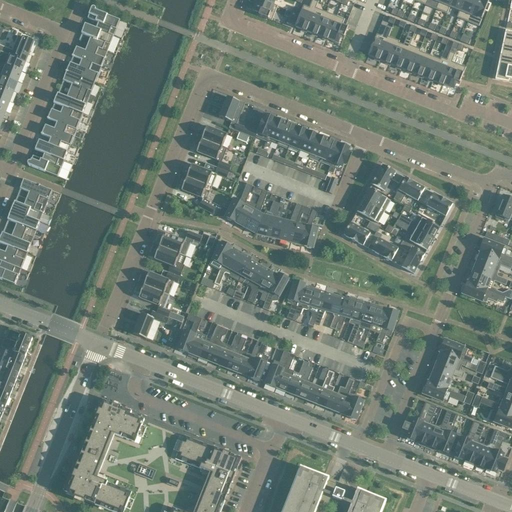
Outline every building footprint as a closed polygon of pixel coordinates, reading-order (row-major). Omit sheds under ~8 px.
[(252,0),(249,7),(257,10),(256,13),(269,18),(275,4),(265,0),(252,0)] [(301,3),(292,24),(299,27),(303,29),(314,0),(308,0),(306,5),(301,3)] [(314,0),(303,29),(303,28),(310,31),(310,32),(314,33),(323,9),(313,5),(314,0)] [(435,0),(433,6),(444,11),(447,0),(435,0)] [(447,0),(444,11),(447,4),(456,8),(454,15),(460,0),(447,0)] [(460,0),(454,15),(465,19),(472,0),(460,0)] [(472,0),(465,19),(476,23),(482,8),(485,9),(488,1),(485,0),(472,0)] [(86,13),(85,16),(96,20),(93,26),(111,33),(117,18),(92,8),(92,7),(92,6),(92,5),(91,5),(90,5),(89,5),(89,6),(88,6),(88,7),(86,13)] [(286,15),(284,21),(289,23),(294,11),(288,9),(286,15)] [(323,9),(314,33),(321,35),(320,36),(324,37),(334,13),(323,9)] [(334,13),(324,37),(325,37),(336,41),(338,34),(341,35),(345,25),(339,23),(342,17),(334,13)] [(80,28),(79,32),(90,36),(87,42),(87,43),(104,50),(111,33),(93,26),(82,22),(80,28)] [(374,31),(365,53),(373,56),(372,56),(376,58),(385,34),(389,25),(383,23),(380,32),(377,33),(374,31)] [(511,30),(503,28),(500,40),(511,42),(511,30)] [(0,50),(2,51),(23,59),(31,39),(15,33),(9,47),(0,43),(0,50)] [(459,33),(457,39),(465,42),(468,36),(459,33)] [(385,34),(376,58),(377,57),(383,60),(383,61),(387,62),(396,38),(385,34)] [(396,38),(387,62),(394,64),(393,65),(397,66),(409,36),(404,34),(401,42),(396,40),(397,38),(396,38)] [(409,36),(397,66),(398,66),(404,68),(404,69),(408,70),(417,47),(407,43),(410,36),(409,36)] [(511,42),(500,40),(498,51),(511,54),(511,42)] [(72,48),(70,54),(81,58),(98,65),(104,50),(87,43),(85,49),(74,45),(72,48)] [(417,47),(408,70),(408,71),(408,70),(415,73),(418,75),(427,53),(417,49),(418,47),(417,47)] [(438,55),(429,79),(430,78),(436,81),(436,82),(440,83),(449,59),(452,51),(447,49),(444,57),(438,55)] [(0,56),(0,61),(19,69),(23,59),(2,51),(0,56)] [(511,54),(498,51),(496,62),(511,65),(511,54)] [(427,53),(418,75),(419,75),(419,74),(425,77),(429,79),(438,55),(437,57),(427,53)] [(66,63),(64,69),(92,81),(98,65),(81,58),(78,65),(67,60),(66,64),(66,63)] [(449,59),(440,83),(451,87),(454,80),(457,81),(458,76),(463,65),(449,59)] [(0,73),(15,79),(19,69),(0,61),(0,73)] [(511,65),(496,62),(493,74),(500,75),(499,78),(510,80),(510,77),(511,77),(511,65)] [(62,75),(60,78),(69,82),(66,89),(90,98),(91,94),(87,93),(92,81),(64,69),(61,75),(62,75)] [(0,85),(11,89),(15,79),(0,73),(0,85)] [(0,85),(0,96),(7,99),(11,89),(0,85)] [(54,95),(51,101),(62,105),(80,112),(85,100),(89,101),(90,98),(66,89),(64,95),(55,92),(54,95)] [(224,94),(216,115),(228,120),(226,126),(236,130),(247,134),(252,136),(253,134),(254,130),(234,122),(242,101),(224,94)] [(47,110),(45,117),(56,121),(73,128),(80,112),(62,105),(60,111),(49,107),(47,110)] [(254,130),(253,134),(264,139),(273,115),(267,113),(266,114),(265,114),(261,112),(254,130)] [(264,139),(262,143),(266,145),(267,144),(269,140),(275,143),(283,121),(279,119),(280,118),(273,115),(264,139)] [(283,121),(275,143),(286,147),(294,125),(290,123),(290,122),(285,120),(284,120),(284,121),(283,121)] [(41,126),(38,132),(50,136),(67,143),(73,128),(56,121),(53,127),(42,123),(41,126)] [(204,124),(199,137),(219,145),(224,132),(204,124)] [(294,125),(286,147),(296,151),(305,129),(301,128),(301,126),(295,124),(295,125),(294,125)] [(305,129),(296,151),(306,155),(315,133),(311,132),(312,131),(307,129),(306,128),(305,130),(305,129)] [(236,130),(234,136),(244,140),(247,134),(236,130)] [(315,133),(306,155),(317,159),(326,138),(325,137),(325,136),(320,133),(319,135),(315,133)] [(35,141),(32,148),(43,152),(61,159),(67,143),(50,136),(49,137),(47,143),(36,138),(35,141)] [(199,137),(194,150),(216,159),(214,165),(226,170),(229,163),(219,160),(224,147),(219,145),(199,137)] [(326,138),(317,159),(327,163),(328,164),(337,140),(331,138),(331,140),(327,138),(326,138)] [(327,163),(325,169),(331,171),(332,166),(338,168),(340,165),(341,162),(342,162),(347,149),(346,149),(347,146),(346,146),(346,145),(347,144),(337,140),(328,164),(327,163)] [(25,161),(25,162),(25,163),(26,163),(55,175),(61,159),(43,152),(41,158),(30,154),(28,159),(27,159),(26,159),(26,160),(25,160),(25,161)] [(271,153),(269,157),(280,161),(282,157),(281,156),(271,153)] [(282,157),(280,161),(290,165),(292,161),(282,157)] [(189,162),(184,175),(204,183),(204,182),(209,184),(214,172),(224,176),(226,170),(214,165),(203,161),(201,166),(189,162)] [(292,161),(290,165),(301,169),(302,165),(301,165),(292,161)] [(380,163),(369,182),(382,189),(388,177),(396,181),(400,174),(380,163)] [(302,165),(301,169),(311,174),(313,169),(303,165),(302,165)] [(313,169),(311,174),(322,178),(324,173),(313,169)] [(184,175),(178,188),(200,196),(199,198),(196,204),(210,212),(213,206),(206,202),(208,199),(204,197),(209,184),(204,182),(204,183),(184,175)] [(396,188),(391,197),(398,200),(403,192),(415,198),(419,201),(426,188),(422,186),(403,175),(396,188)] [(18,183),(17,186),(28,191),(26,197),(25,198),(43,205),(43,203),(49,188),(21,177),(18,183)] [(327,180),(323,189),(329,192),(333,182),(327,180)] [(232,195),(222,214),(223,215),(224,216),(227,218),(229,218),(232,220),(243,200),(244,198),(249,184),(244,181),(238,196),(237,197),(235,196),(232,195)] [(251,184),(249,190),(257,194),(259,188),(251,184)] [(367,186),(361,198),(381,209),(388,198),(367,186)] [(251,209),(242,225),(253,232),(261,212),(257,211),(265,190),(261,188),(260,188),(259,188),(257,194),(254,202),(251,209)] [(426,188),(419,201),(424,203),(443,214),(450,202),(431,191),(426,188)] [(497,203),(492,214),(505,219),(506,217),(511,219),(511,216),(511,198),(501,193),(498,199),(496,203),(497,203)] [(25,198),(23,204),(12,200),(11,203),(10,203),(8,209),(37,220),(43,205),(25,198)] [(243,200),(232,220),(242,225),(251,209),(254,202),(248,200),(244,198),(243,200)] [(361,198),(354,209),(375,221),(381,209),(361,198)] [(261,212),(253,232),(266,235),(271,215),(276,201),(271,199),(267,209),(263,208),(261,212)] [(271,215),(266,235),(277,237),(282,218),(280,218),(279,217),(277,214),(282,203),(280,202),(276,201),(271,215)] [(282,218),(277,237),(288,240),(293,219),(297,209),(300,203),(298,203),(294,201),(287,219),(282,218)] [(293,219),(288,240),(299,243),(304,222),(297,220),(300,210),(306,212),(308,207),(300,203),(297,209),(293,219)] [(304,222),(299,243),(303,244),(304,245),(307,246),(309,245),(310,246),(316,224),(309,222),(310,218),(313,217),(315,210),(314,209),(310,208),(304,222)] [(32,233),(37,220),(8,209),(6,214),(5,218),(16,222),(13,228),(13,229),(30,236),(31,235),(32,233)] [(398,213),(396,217),(430,237),(437,225),(419,216),(415,213),(411,219),(399,212),(398,213)] [(396,217),(393,222),(406,230),(402,236),(407,238),(424,248),(430,237),(396,217)] [(348,220),(341,233),(360,243),(365,246),(367,243),(372,234),(371,233),(367,231),(348,220)] [(385,222),(382,228),(388,231),(391,225),(385,222)] [(0,241),(7,245),(24,252),(30,236),(13,229),(10,235),(0,230),(0,241)] [(162,230),(156,244),(177,252),(182,254),(187,241),(190,242),(191,238),(197,240),(199,234),(186,229),(182,238),(162,230)] [(372,234),(367,243),(371,245),(369,248),(388,259),(395,246),(385,241),(377,236),(379,232),(374,230),(373,229),(371,233),(372,234)] [(484,229),(482,234),(505,243),(507,238),(484,229)] [(207,233),(203,243),(209,245),(213,235),(207,233)] [(400,237),(397,244),(407,250),(399,265),(411,271),(422,252),(410,246),(411,243),(400,237)] [(482,237),(477,249),(478,249),(510,262),(511,262),(511,255),(504,253),(503,251),(505,246),(482,237)] [(219,239),(206,262),(216,268),(229,245),(227,244),(219,239)] [(156,244),(151,257),(168,263),(165,270),(177,274),(182,263),(180,262),(183,254),(182,254),(177,252),(156,244)] [(0,260),(18,267),(24,252),(7,245),(4,251),(0,249),(0,260)] [(217,268),(212,281),(217,283),(220,274),(222,271),(223,270),(226,272),(238,250),(236,249),(229,245),(216,268),(217,268)] [(475,252),(473,258),(475,259),(474,259),(496,268),(498,263),(508,267),(510,262),(478,249),(478,250),(477,253),(475,252)] [(227,272),(226,273),(232,276),(236,279),(239,273),(247,257),(248,257),(248,256),(238,250),(226,272),(227,272)] [(247,257),(239,273),(247,278),(248,278),(256,262),(255,262),(247,257)] [(473,259),(470,265),(472,266),(470,269),(470,270),(492,278),(502,282),(504,277),(494,273),(496,268),(474,259),(474,260),(473,259)] [(0,278),(12,283),(18,267),(0,260),(0,278)] [(249,288),(245,298),(251,301),(255,289),(258,281),(266,268),(264,267),(256,262),(248,278),(247,278),(246,283),(248,284),(249,288)] [(146,270),(141,283),(161,291),(162,290),(166,292),(171,280),(175,281),(177,274),(165,270),(160,268),(158,274),(146,270)] [(258,281),(255,289),(259,291),(257,297),(262,299),(267,286),(275,273),(272,271),(266,268),(258,281)] [(468,270),(466,276),(468,276),(466,280),(503,295),(508,297),(511,289),(507,287),(500,291),(494,288),(493,286),(489,285),(492,278),(470,270),(468,270)] [(262,299),(260,306),(266,308),(269,299),(275,299),(277,294),(286,277),(285,276),(285,275),(281,273),(280,273),(276,271),(275,273),(267,286),(262,299)] [(288,279),(284,290),(287,291),(285,297),(286,297),(285,300),(289,301),(289,302),(288,306),(284,316),(290,318),(292,312),(302,281),(298,280),(298,279),(294,278),(293,279),(291,278),(291,280),(288,279)] [(465,279),(460,291),(483,300),(485,296),(494,300),(495,298),(501,300),(503,295),(466,280),(465,279)] [(302,281),(292,312),(296,313),(297,314),(300,306),(305,308),(312,287),(302,284),(303,282),(302,281)] [(141,283),(136,296),(156,304),(154,310),(162,313),(162,314),(165,315),(168,309),(161,306),(166,292),(162,290),(161,291),(141,283)] [(226,285),(223,291),(229,294),(232,288),(226,285)] [(312,287),(305,308),(306,308),(307,308),(310,311),(308,314),(305,322),(311,324),(312,321),(317,307),(323,290),(322,290),(318,289),(319,287),(313,285),(312,287)] [(230,295),(233,295),(236,297),(239,290),(233,288),(230,295)] [(317,307),(312,321),(317,323),(322,309),(326,310),(328,310),(333,293),(323,290),(317,307)] [(331,314),(327,325),(333,327),(333,325),(335,321),(338,313),(344,294),(343,294),(343,296),(333,293),(328,310),(330,311),(331,314)] [(338,313),(335,321),(340,323),(343,315),(346,316),(348,316),(354,297),(344,294),(338,313)] [(351,323),(347,334),(352,336),(357,324),(364,300),(360,299),(361,298),(361,297),(354,295),(354,297),(348,316),(346,321),(351,323)] [(364,300),(357,324),(358,324),(367,328),(374,304),(364,300)] [(374,304),(367,328),(376,332),(379,326),(384,307),(383,306),(374,304)] [(376,332),(373,339),(379,341),(383,332),(384,333),(388,334),(390,329),(396,310),(394,310),(394,308),(390,307),(389,308),(384,307),(379,326),(376,332)] [(138,311),(130,332),(143,337),(151,317),(159,320),(162,314),(162,313),(154,310),(150,308),(147,315),(138,311)] [(182,328),(175,347),(176,347),(177,348),(180,350),(182,349),(185,351),(193,332),(194,329),(196,323),(198,317),(199,316),(186,311),(185,314),(184,317),(191,320),(188,328),(185,329),(182,328)] [(203,335),(195,355),(206,359),(219,324),(214,322),(208,337),(203,335)] [(219,324),(206,359),(216,363),(223,342),(224,342),(219,340),(218,338),(219,334),(223,332),(225,327),(219,324)] [(193,332),(185,351),(195,355),(203,335),(204,333),(194,329),(193,332)] [(1,338),(0,339),(0,345),(4,347),(23,354),(30,336),(17,331),(14,340),(2,335),(1,338)] [(223,342),(216,363),(226,367),(235,341),(238,334),(233,333),(230,339),(229,344),(223,342)] [(235,341),(226,367),(236,371),(244,350),(241,349),(239,348),(243,336),(238,334),(235,341)] [(442,337),(437,349),(438,350),(439,350),(456,357),(456,356),(464,359),(468,361),(470,356),(463,353),(465,347),(461,345),(442,337)] [(257,345),(246,374),(256,379),(257,377),(260,378),(264,368),(261,366),(266,355),(262,353),(261,351),(265,342),(259,340),(257,345)] [(244,350),(236,371),(246,374),(257,345),(256,344),(253,343),(252,343),(249,352),(244,350)] [(0,345),(0,346),(0,359),(18,366),(23,354),(4,347),(0,345)] [(270,363),(262,381),(264,382),(264,383),(268,384),(269,384),(273,385),(286,353),(286,354),(286,353),(287,351),(281,349),(277,360),(272,358),(270,363)] [(439,350),(435,360),(451,366),(452,366),(456,368),(458,362),(462,363),(464,359),(456,356),(456,357),(439,350)] [(286,353),(273,385),(284,390),(292,369),(286,367),(291,355),(288,354),(286,354),(286,353)] [(0,373),(13,379),(18,366),(0,359),(0,373)] [(292,369),(284,390),(294,394),(305,364),(306,361),(301,359),(296,371),(292,369)] [(432,363),(430,368),(431,369),(448,376),(449,372),(459,376),(461,370),(456,368),(452,366),(451,366),(435,360),(433,363),(432,363)] [(305,364),(294,394),(303,397),(310,381),(306,380),(305,377),(307,374),(310,366),(305,364)] [(492,364),(490,370),(511,378),(511,365),(509,364),(507,367),(504,369),(492,364)] [(320,385),(313,401),(316,402),(323,405),(329,389),(330,390),(332,385),(326,383),(331,370),(326,368),(326,369),(324,373),(322,379),(320,385)] [(431,369),(427,380),(444,386),(448,376),(431,369)] [(511,378),(490,370),(488,375),(507,383),(505,387),(511,390),(511,378)] [(0,387),(8,391),(13,379),(0,373),(0,387)] [(341,389),(333,409),(343,413),(351,393),(346,391),(347,390),(351,378),(346,376),(342,386),(341,389)] [(426,379),(421,391),(439,398),(444,401),(447,394),(461,400),(463,395),(444,387),(444,386),(427,380),(426,379)] [(487,380),(485,385),(500,392),(498,397),(501,398),(511,402),(511,390),(505,387),(504,387),(487,380)] [(310,381),(303,397),(313,401),(320,385),(310,381)] [(329,389),(323,405),(333,409),(341,389),(342,386),(337,384),(336,387),(335,392),(330,390),(329,389)] [(0,387),(0,401),(3,403),(8,391),(0,387)] [(351,393),(343,413),(347,415),(348,416),(351,418),(353,417),(354,417),(362,396),(351,392),(351,393)] [(479,395),(477,400),(491,406),(497,408),(511,413),(511,402),(501,398),(498,397),(497,396),(495,401),(479,395)] [(217,511),(239,456),(128,412),(129,410),(114,404),(100,398),(63,491),(116,511),(217,511)] [(405,416),(399,430),(404,432),(402,434),(414,439),(428,402),(423,400),(416,416),(411,414),(409,417),(405,416)] [(428,402),(414,439),(417,440),(417,442),(423,445),(432,423),(427,421),(434,404),(428,402)] [(491,406),(486,417),(510,427),(511,422),(511,413),(497,408),(491,406)] [(432,423),(423,445),(430,448),(431,446),(435,447),(450,410),(444,408),(438,423),(435,424),(432,423)] [(450,410),(435,447),(446,452),(448,446),(450,447),(456,432),(450,430),(449,428),(455,412),(450,410)] [(456,432),(450,447),(453,448),(450,453),(462,458),(476,421),(471,419),(466,432),(463,435),(459,433),(456,432)] [(476,421),(462,458),(472,462),(480,442),(477,440),(476,438),(482,423),(478,421),(476,421)] [(480,442),(472,462),(476,464),(475,465),(476,466),(480,467),(481,467),(482,466),(483,466),(498,429),(497,429),(492,427),(486,442),(484,443),(480,442)] [(498,429),(483,466),(494,471),(495,468),(500,470),(505,457),(500,455),(501,452),(495,450),(500,439),(501,439),(502,439),(504,432),(498,429)] [(283,504),(279,511),(376,511),(380,504),(382,499),(359,489),(321,475),(298,465),(283,504)]
